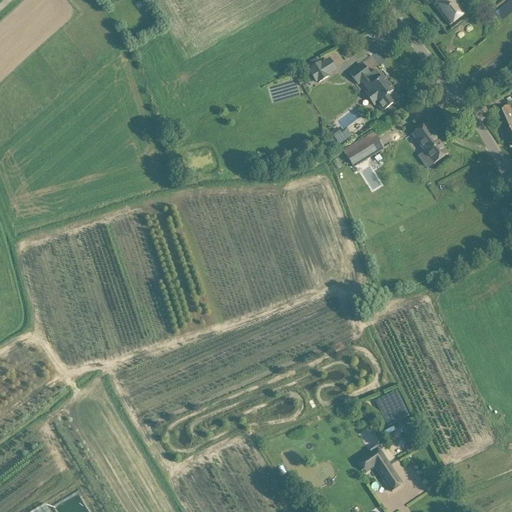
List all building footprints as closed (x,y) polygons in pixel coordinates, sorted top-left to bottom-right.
[(429,0),(449,26),(457,20),(465,14),(454,0),(429,0)] [(322,71),(320,66),(321,66),(320,63),(310,70),(311,71),(309,72),(316,82),(317,82),(318,83),(328,77),(327,75),(325,76),(323,72),(323,71),(323,70),(322,71)] [(382,78),(378,81),(372,73),(369,75),(362,65),(349,75),(358,86),(361,84),(376,103),(374,104),(380,113),(392,104),(386,96),(393,92),(382,78)] [(510,149),(511,147),(511,113),(509,106),(494,112),(510,149)] [(426,125),(412,135),(433,165),(448,154),(426,125)] [(342,134),(337,128),(331,133),(340,145),(351,136),(347,130),(342,134)] [(365,144),(346,157),(354,168),(373,156),(365,144)] [(374,468),(384,482),(396,474),(386,460),(374,468)]
